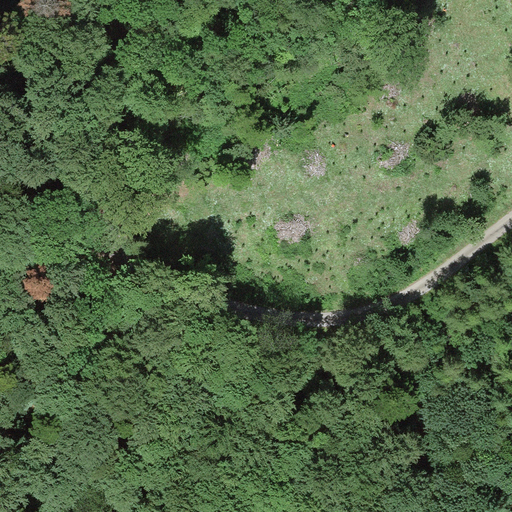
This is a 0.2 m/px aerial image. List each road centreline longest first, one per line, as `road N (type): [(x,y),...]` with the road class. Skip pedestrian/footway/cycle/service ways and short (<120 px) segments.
road 1 (track): [(511,224),(419,293),(349,321),(255,316),(120,263)]
road 2 (track): [(120,263),(116,160),(87,0)]
road 3 (track): [(120,263),(0,195)]
